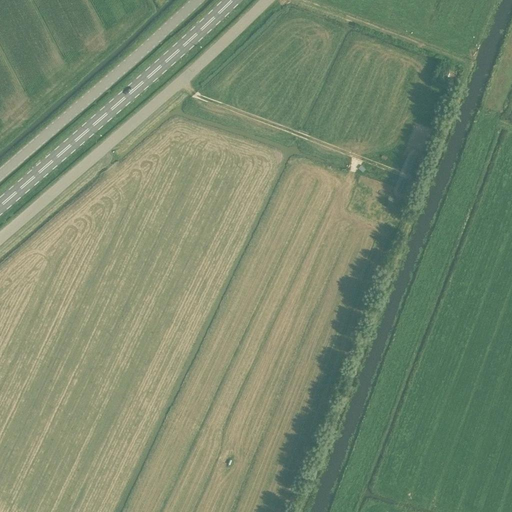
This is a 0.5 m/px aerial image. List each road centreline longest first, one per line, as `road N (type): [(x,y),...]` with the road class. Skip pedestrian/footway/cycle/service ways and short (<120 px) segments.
road 1 (unclassified): [(0,239),(269,0)]
road 2 (secondary): [(0,200),(230,0)]
road 3 (unclassified): [(0,169),(198,0)]
